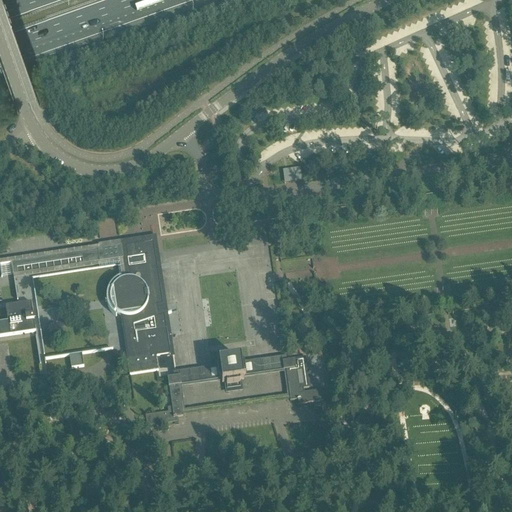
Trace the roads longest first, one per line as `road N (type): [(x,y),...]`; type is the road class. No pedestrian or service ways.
road 1 (tertiary): [(32,129),(53,154),(80,168),(109,172),(142,163),(298,47),(387,0)]
road 2 (motorway): [(0,48),(136,0)]
